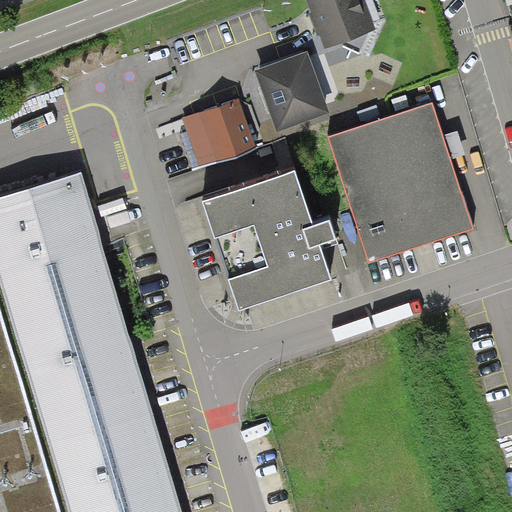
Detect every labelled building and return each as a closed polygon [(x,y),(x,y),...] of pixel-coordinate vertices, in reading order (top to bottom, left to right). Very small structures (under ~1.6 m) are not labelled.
[(358,0),(300,0),(319,49),(370,30),(358,0)] [(299,53),(245,72),(266,131),(320,111),(299,53)] [(230,100),(174,121),(192,168),(248,147),(230,100)] [(432,104),(328,137),(367,260),(472,227),(432,104)] [(0,511),(189,511),(89,160),(0,185),(0,511)] [(296,166),(204,196),(240,304),(332,274),(296,166)]
